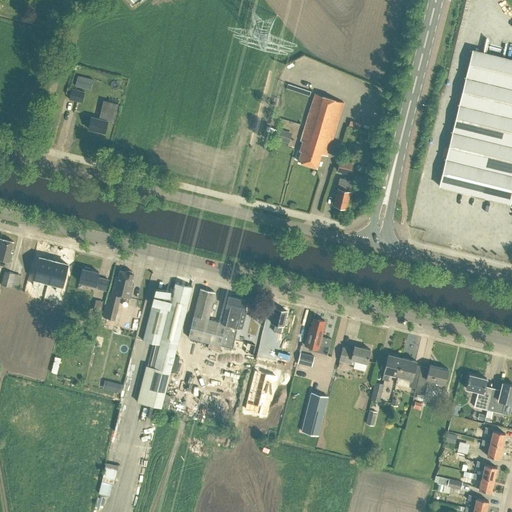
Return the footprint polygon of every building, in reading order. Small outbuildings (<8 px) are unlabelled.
[(510,203),(511,193),(511,58),(472,49),(439,185),(510,203)] [(75,86),(90,90),(93,79),(77,75),(75,86)] [(84,91),(71,88),(67,87),(66,93),(70,95),(69,99),(81,102),(84,91)] [(302,141),(299,150),(301,151),(298,161),(316,167),(321,153),(327,155),(344,102),(315,93),(300,140),(302,141)] [(91,116),(88,128),(104,132),(107,120),(113,122),(117,103),(104,100),(102,106),(99,118),(91,116)] [(353,162),(340,159),(337,171),(350,174),(353,162)] [(337,188),(333,205),(346,208),(350,191),(349,191),(352,181),(340,178),(337,188)] [(12,252),(10,251),(13,241),(0,237),(0,258),(10,261),(12,252)] [(40,275),(39,280),(43,281),(44,276),(50,278),(55,260),(45,258),(40,275)] [(55,260),(50,278),(57,279),(55,284),(59,285),(61,280),(65,263),(55,260)] [(98,286),(98,288),(105,290),(108,279),(98,276),(99,272),(89,269),(90,268),(85,266),(84,268),(82,267),(79,281),(95,285),(98,286)] [(109,292),(103,316),(115,319),(118,303),(121,294),(130,296),(133,283),(131,283),(134,273),(131,272),(132,271),(128,270),(128,271),(118,269),(117,276),(114,276),(110,292),(109,292)] [(5,271),(1,284),(18,288),(21,275),(5,271)] [(146,365),(138,399),(163,405),(171,371),(177,348),(192,286),(175,282),(174,287),(170,287),(170,294),(155,291),(143,340),(155,343),(149,366),(146,365)] [(222,322),(208,318),(215,291),(200,288),(188,337),(220,345),(232,348),(238,326),(242,327),(246,311),(244,310),(246,299),(228,295),(225,306),(226,306),(222,322)] [(100,312),(103,301),(96,299),(93,310),(100,312)] [(271,320),(271,322),(275,323),(273,330),(280,332),(282,325),(283,325),(285,318),(287,311),(274,307),(271,320)] [(325,320),(313,317),(311,326),(309,326),(305,345),(318,348),(321,336),(322,336),(323,329),(323,327),(325,320)] [(75,330),(78,321),(64,318),(62,326),(75,330)] [(343,347),(339,360),(340,360),(345,362),(354,364),(355,360),(367,362),(370,349),(354,345),(353,349),(343,347)] [(313,355),(299,352),(297,362),(311,366),(313,355)] [(397,377),(402,357),(388,353),(382,379),(388,380),(389,375),(397,377)] [(56,356),(52,371),(58,373),(62,357),(56,356)] [(410,380),(409,386),(415,388),(420,369),(414,367),(416,360),(402,357),(397,377),(410,380)] [(415,388),(414,391),(424,393),(428,379),(444,383),(448,368),(430,364),(428,371),(420,369),(415,388)] [(478,391),(474,406),(487,409),(493,387),(485,385),(486,378),(469,374),(466,387),(478,391)] [(107,379),(105,387),(121,391),(123,383),(107,379)] [(379,400),(383,383),(375,381),(371,398),(379,400)] [(493,387),(487,409),(501,413),(504,401),(511,402),(511,384),(502,382),(500,389),(493,387)] [(311,392),(301,430),(318,435),(328,396),(321,394),(312,392),(311,392)] [(373,425),(377,412),(369,410),(366,424),(373,425)] [(485,427),(484,431),(492,433),(490,441),(490,442),(502,445),(505,433),(493,430),(493,429),(485,427)] [(457,434),(448,432),(445,441),(455,443),(457,434)] [(482,439),(481,443),(489,445),(487,455),(499,458),(502,445),(490,442),(490,441),(482,439)] [(454,450),(464,452),(466,442),(456,440),(454,450)] [(477,461),(476,465),(484,467),(482,475),(481,476),(494,479),(497,467),(485,464),(485,463),(477,461)] [(107,462),(100,492),(112,495),(119,464),(107,462)] [(481,479),(478,489),(490,492),(494,479),(481,476),(482,475),(474,473),(473,477),(481,479)] [(462,481),(439,475),(437,483),(460,488),(462,481)] [(473,510),(482,511),(485,511),(488,500),(476,498),(477,497),(468,495),(467,499),(475,501),(473,509),(473,510)]
